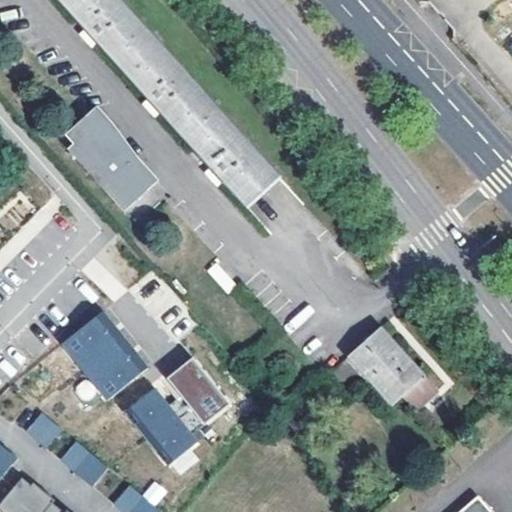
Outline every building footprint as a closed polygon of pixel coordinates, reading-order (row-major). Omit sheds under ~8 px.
[(283,177),(123,0),(63,0),(248,208),(283,177)] [(100,118),(69,145),(74,151),(105,124),(100,118)] [(139,162),(105,124),(74,151),(124,208),(149,187),(132,168),(139,162)] [(155,181),(139,162),(132,168),(149,187),(155,181)] [(147,366),(102,310),(61,343),(106,399),(147,366)] [(424,376),(381,328),(347,358),(390,407),(424,376)] [(230,397),(189,353),(165,376),(180,392),(205,420),(230,397)] [(168,403),(153,386),(126,411),(172,461),(200,437),(193,430),(168,403)] [(193,430),(205,420),(180,392),(168,403),(193,430)] [(54,422),(42,412),(26,431),(38,441),(54,422)] [(62,429),(54,422),(38,441),(46,448),(62,429)] [(88,451),(76,441),(60,460),(72,470),(88,451)] [(0,479),(18,458),(0,443),(0,479)] [(96,457),(88,451),(72,470),(80,476),(96,457)] [(108,467),(96,457),(80,476),(92,486),(108,467)] [(0,503),(0,510),(2,511),(43,511),(52,502),(54,499),(40,488),(38,490),(31,484),(22,477),(0,503)] [(31,484),(38,490),(40,488),(33,482),(31,484)] [(127,511),(142,495),(130,485),(114,504),(123,511),(127,511)] [(140,511),(150,501),(142,495),(127,511),(140,511)] [(491,511),(476,496),(458,511),(491,511)] [(160,511),(162,511),(150,501),(140,511),(160,511)] [(64,511),(52,502),(43,511),(64,511)]
